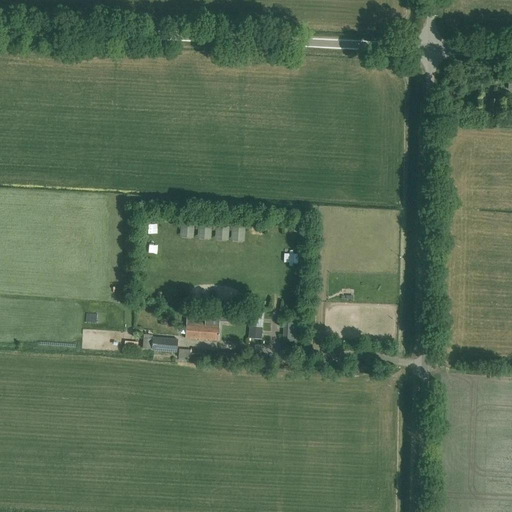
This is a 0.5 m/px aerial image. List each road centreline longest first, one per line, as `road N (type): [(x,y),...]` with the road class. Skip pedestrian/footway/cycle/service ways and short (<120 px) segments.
road 1 (unclassified): [(419,511),(430,49)]
road 2 (unclassified): [(430,49),(0,27)]
